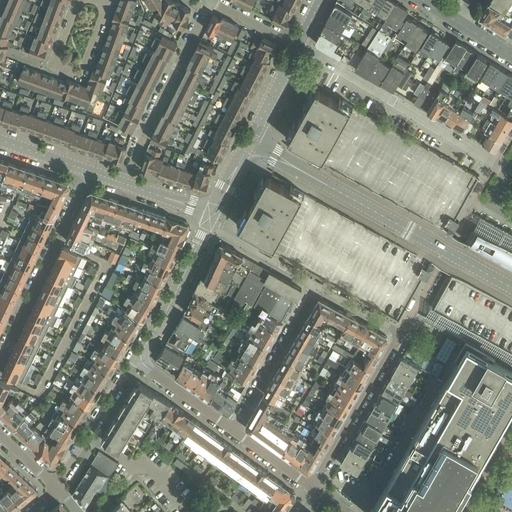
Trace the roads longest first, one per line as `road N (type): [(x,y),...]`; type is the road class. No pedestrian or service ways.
road 1 (tertiary): [(511,288),(249,143)]
road 2 (residential): [(508,168),(299,45)]
road 3 (residential): [(89,171),(0,360)]
road 4 (residential): [(127,184),(211,0)]
road 5 (residential): [(401,333),(313,490)]
road 6 (residential): [(316,286),(235,431)]
road 7 (residential): [(55,487),(136,359)]
road 8 (residential): [(136,359),(206,225)]
road 9 (residential): [(430,383),(353,511)]
road 10 (residential): [(206,225),(316,286)]
road 11 (residential): [(235,431),(136,359)]
